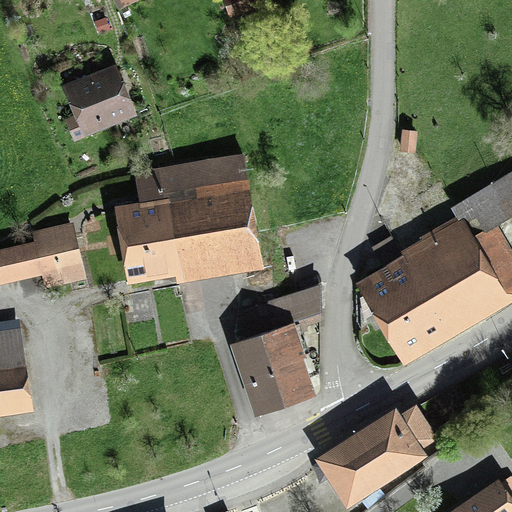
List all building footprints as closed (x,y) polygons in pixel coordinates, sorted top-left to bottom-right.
[(249,0),(222,0),(230,21),(254,12),(249,0)] [(98,32),(110,28),(106,16),(94,20),(98,32)] [(136,113),(115,61),(62,83),(74,113),(65,117),(74,138),(136,113)] [(418,128),(403,126),(401,149),(415,150),(418,128)] [(139,198),(115,202),(128,280),(175,272),(177,281),(264,266),(244,150),(134,169),(139,198)] [(476,234),(497,223),(511,213),(511,168),(451,203),(456,214),(458,217),(464,214),(476,234)] [(404,361),(511,299),(511,249),(497,223),(476,234),(464,214),(458,217),(456,214),(420,234),(422,236),(400,248),(392,233),(372,244),(383,263),(357,278),(404,361)] [(0,246),(0,282),(42,273),(45,287),(87,278),(73,220),(32,229),(34,239),(0,246)] [(298,347),(295,339),(318,332),(318,289),(287,299),(292,315),(274,321),(277,329),(246,340),(238,343),(259,407),(305,392),(290,350),(298,347)] [(274,321),(269,305),(237,315),(246,340),(277,329),(274,321)] [(0,414),(33,410),(19,316),(0,318),(0,414)] [(423,449),(439,438),(416,405),(400,415),(399,412),(316,461),(347,509),(427,457),(423,449)] [(511,511),(511,476),(511,475),(503,480),(499,474),(444,511),(511,511)]
